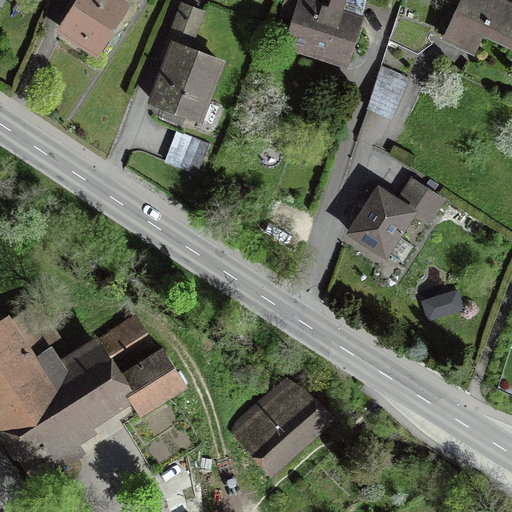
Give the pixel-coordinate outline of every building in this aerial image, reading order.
[(132,7),(121,0),(77,0),(55,36),(97,63),(132,7)] [(286,43),(345,63),(361,17),(359,16),(363,0),(327,0),(326,5),(309,0),(283,0),(278,16),(293,21),(286,43)] [(511,3),(504,0),(460,0),(442,45),(476,61),(483,40),(511,53),(511,3)] [(181,3),(160,60),(164,62),(147,109),(202,129),(226,64),(191,52),(206,12),(181,3)] [(13,10),(19,15),(23,9),(16,5),(13,10)] [(369,105),(391,114),(407,75),(382,64),(369,105)] [(164,162),(198,175),(210,144),(177,130),(164,162)] [(398,192),(377,178),(345,227),(386,254),(388,251),(402,261),(414,243),(403,236),(406,231),(402,229),(413,213),(428,223),(446,196),(411,173),(398,192)] [(465,308),(458,287),(421,299),(427,320),(465,308)] [(0,426),(26,467),(131,399),(140,412),(189,380),(163,339),(156,344),(136,312),(70,355),(39,307),(11,325),(8,320),(0,325),(0,426)] [(236,430),(274,471),(328,421),(291,380),(236,430)] [(376,459),(390,468),(397,457),(384,448),(376,459)]
